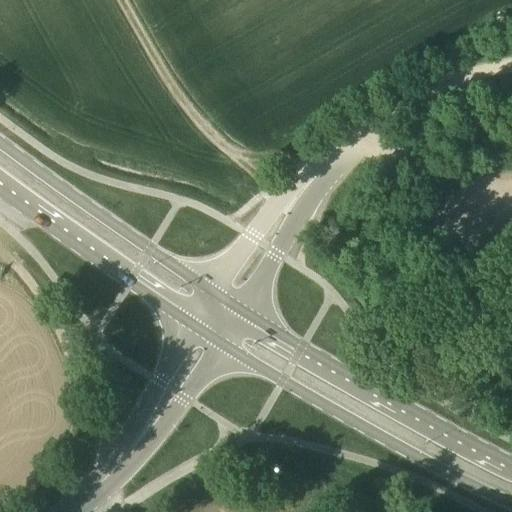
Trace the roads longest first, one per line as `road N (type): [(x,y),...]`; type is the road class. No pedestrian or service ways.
road 1 (secondary): [(225,347),(417,460),(511,505)]
road 2 (secondary): [(511,464),(246,315)]
road 3 (track): [(117,0),(155,72),(200,125),(299,194)]
road 4 (secondary): [(209,291),(0,142)]
road 5 (secondary): [(0,183),(187,323)]
road 6 (track): [(511,67),(425,93),(369,132)]
road 7 (tertiary): [(132,450),(185,402),(225,347)]
road 8 (tertiary): [(187,323),(132,450)]
road 9 (unclassified): [(299,194),(271,211),(209,291)]
road 10 (unclassified): [(246,315),(299,194)]
